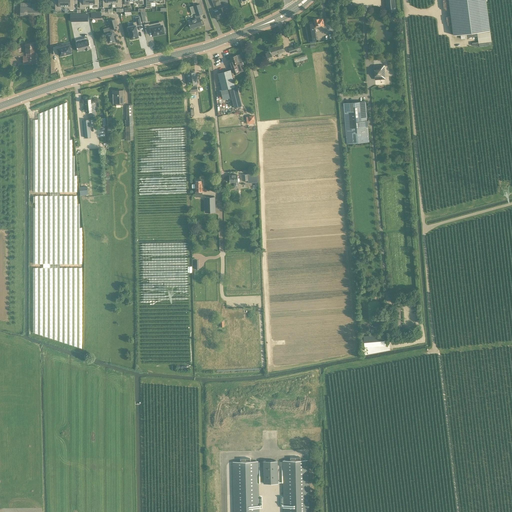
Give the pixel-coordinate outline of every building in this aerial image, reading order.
[(54,0),(55,10),(60,10),(60,9),(60,6),(64,6),(64,0),(54,0)] [(64,0),(64,6),(64,8),(69,8),(69,10),(74,10),(74,4),(77,4),(76,0),(64,0)] [(79,0),(80,8),(85,8),(85,6),(89,6),(89,5),(88,0),(79,0)] [(146,0),(146,8),(151,8),(151,6),(151,2),(155,2),(156,2),(156,1),(155,1),(155,0),(146,0)] [(385,0),(387,12),(395,11),(393,0),(385,0)] [(489,30),(485,0),(448,0),(453,35),(489,30)] [(20,2),(20,6),(20,16),(41,15),(40,6),(34,6),(34,3),(30,3),(30,2),(20,2)] [(195,16),(196,18),(188,20),(191,28),(202,25),(199,17),(199,15),(203,14),(200,4),(193,6),(196,15),(195,16)] [(224,7),(219,9),(222,17),(226,16),(227,15),(225,8),(224,7)] [(216,19),(222,17),(219,9),(213,11),(216,19)] [(128,28),(127,28),(128,31),(129,31),(131,39),(138,37),(136,25),(137,25),(141,25),(140,17),(136,18),(137,22),(133,22),(134,25),(128,27),(128,28)] [(115,19),(109,20),(110,27),(108,28),(109,33),(106,34),(108,43),(109,43),(112,43),(112,42),(115,41),(113,36),(114,35),(115,34),(114,31),(113,31),(112,31),(112,29),(117,28),(115,19)] [(314,22),(306,24),(309,41),(316,39),(314,28),(319,27),(319,26),(324,25),(322,19),(319,19),(314,19),(314,22)] [(148,24),(145,25),(146,33),(150,32),(150,31),(152,31),(153,35),(164,33),(164,32),(165,32),(165,28),(163,29),(163,25),(155,27),(154,24),(149,25),(148,24)] [(478,43),(491,42),(490,31),(477,33),(478,43)] [(87,37),(75,40),(78,52),(90,48),(88,40),(87,40),(87,37)] [(13,47),(8,47),(8,57),(13,57),(23,57),(23,64),(36,64),(35,43),(25,43),(25,52),(24,52),(24,51),(21,51),(21,48),(13,48),(13,47)] [(271,56),(277,54),(278,57),(282,56),(281,52),(284,51),(282,44),(269,48),(270,52),(265,53),(268,62),(273,60),(271,56)] [(61,45),(53,47),(53,51),(54,54),(57,53),(57,52),(59,51),(60,56),(71,53),(70,49),(72,49),(71,45),(70,46),(69,45),(61,47),(61,45)] [(296,46),(288,48),(290,54),(297,51),(298,51),(299,54),(302,53),(301,51),(300,50),(301,50),(299,45),(296,46)] [(234,74),(239,72),(238,68),(243,67),(242,62),(240,54),(236,55),(230,57),(231,62),(230,62),(234,74)] [(295,63),(308,58),(306,54),(294,58),(295,63)] [(384,65),(374,66),(375,79),(385,78),(384,65)] [(222,96),(228,95),(227,89),(234,87),(230,71),(218,74),(222,90),(220,90),(221,95),(222,94),(222,96)] [(195,72),(188,73),(191,96),(196,95),(196,97),(198,97),(197,86),(199,86),(198,75),(195,75),(195,72)] [(241,106),(236,87),(229,88),(234,108),(241,106)] [(123,91),(112,91),(113,103),(116,103),(116,105),(123,105),(123,91)] [(95,111),(94,103),(92,103),(91,99),(84,100),(85,112),(95,111)] [(365,102),(343,103),(347,143),(369,141),(365,102)] [(132,105),(131,105),(125,105),(126,120),(125,120),(125,126),(126,140),(133,140),(133,126),(132,105)] [(253,116),(246,117),(247,124),(254,123),(253,116)] [(84,137),(91,137),(89,120),(83,120),(84,137)] [(247,171),(247,174),(242,174),(242,181),(247,180),(247,183),(258,182),(257,170),(247,171)] [(239,178),(237,178),(237,175),(229,176),(230,183),(234,182),(234,186),(235,187),(237,186),(238,185),(238,182),(238,181),(240,181),(239,178)] [(198,186),(195,186),(195,193),(206,193),(206,197),(208,197),(208,193),(208,186),(205,186),(205,183),(198,183),(198,186)] [(205,197),(205,208),(205,207),(211,207),(211,212),(215,212),(215,197),(214,197),(208,197),(206,197),(205,197)] [(283,495),(280,495),(280,508),(283,508),(283,511),(309,511),(308,460),(282,460),(283,495)] [(258,461),(234,462),(234,511),(259,511),(259,509),(262,509),(262,496),(259,496),(258,461)] [(277,461),(263,461),(264,483),(278,483),(277,461)]
